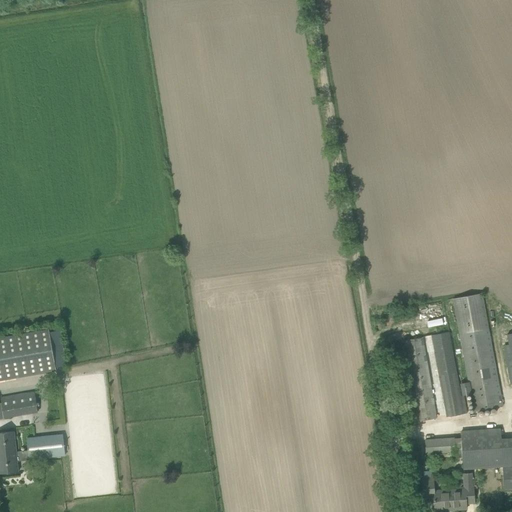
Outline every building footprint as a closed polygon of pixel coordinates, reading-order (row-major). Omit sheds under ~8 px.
[(474,412),(502,406),(481,293),(452,299),(467,382),(460,383),(462,395),(470,394),(474,412)] [(0,337),(0,380),(56,371),(49,329),(0,337)] [(432,335),(443,399),(437,400),(440,418),(464,414),(449,331),(432,335)] [(511,383),(511,333),(506,335),(508,344),(503,345),(510,384),(511,383)] [(436,418),(428,374),(433,373),(432,367),(427,368),(422,337),(405,340),(419,421),(436,418)] [(0,418),(38,412),(34,391),(0,397),(1,403),(0,403),(0,418)] [(425,440),(425,454),(462,452),(463,470),(502,467),(504,490),(511,489),(511,447),(511,438),(501,438),(500,428),(460,431),(461,438),(425,440)] [(0,473),(18,472),(17,461),(16,451),(15,431),(0,432),(0,473)] [(28,450),(16,451),(17,461),(65,455),(64,446),(63,434),(27,438),(28,450)] [(424,498),(434,498),(434,493),(432,471),(422,472),(424,498)] [(448,493),(434,493),(434,498),(435,511),(466,509),(466,503),(474,503),(473,487),(472,487),(471,473),(463,474),(464,488),(455,488),(455,489),(447,490),(447,491),(448,491),(448,493)]
